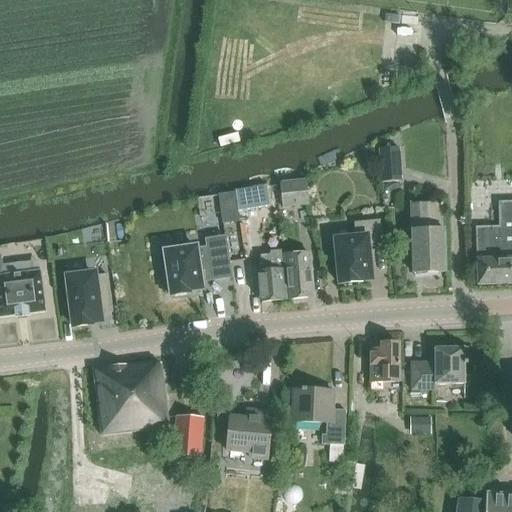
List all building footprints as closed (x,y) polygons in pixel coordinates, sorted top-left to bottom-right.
[(399,149),(379,150),(381,183),(402,181),(399,149)] [(283,208),(309,205),(307,181),(280,184),(283,208)] [(264,188),(236,192),(239,211),(267,207),(264,188)] [(476,228),(478,287),(511,285),(511,202),(500,203),(500,227),(476,228)] [(446,273),(443,203),(411,204),(413,274),(446,273)] [(237,212),(224,214),(225,223),(238,221),(237,212)] [(355,239),(335,242),(341,286),(360,284),(360,282),(371,280),(368,249),(383,247),(380,222),(365,224),(354,225),(355,239)] [(196,248),(165,252),(169,279),(164,279),(166,296),(171,295),(171,298),(190,295),(190,292),(203,290),(201,279),(211,278),(212,280),(231,277),(226,237),(206,240),(207,248),(197,250),(196,248)] [(31,241),(15,244),(17,255),(33,252),(31,241)] [(261,264),(258,264),(261,303),(286,301),(282,254),(270,255),(270,258),(261,259),(261,264)] [(310,254),(286,256),(290,300),(314,298),(310,254)] [(1,257),(0,257),(0,318),(15,317),(17,318),(31,316),(31,315),(45,313),(41,273),(3,278),(2,266),(1,257)] [(95,275),(68,278),(74,328),(91,325),(91,323),(101,322),(100,314),(113,313),(108,276),(95,277),(95,275)] [(381,352),(370,352),(371,391),(383,392),(383,384),(400,384),(400,346),(394,346),(394,344),(386,344),(386,346),(381,346),(381,352)] [(469,349),(435,349),(435,363),(412,363),(412,390),(438,390),(438,384),(465,384),(465,364),(469,364),(469,349)] [(102,437),(170,427),(161,364),(144,366),(143,363),(93,370),(102,437)] [(327,425),(326,444),(330,444),(330,463),(344,464),(348,413),(333,411),(334,392),(295,389),(293,423),(327,425)] [(248,459),(266,461),(271,413),(247,410),(246,419),(230,417),(226,452),(249,455),(248,459)] [(226,412),(218,411),(217,422),(226,423),(226,412)] [(174,457),(185,458),(201,459),(205,419),(178,416),(174,457)] [(431,419),(411,419),(411,434),(431,434),(431,419)] [(145,500),(171,502),(172,476),(146,474),(145,500)] [(485,504),(484,511),(511,511),(511,496),(486,494),(485,504)] [(484,511),(485,504),(458,502),(456,511),(484,511)]
